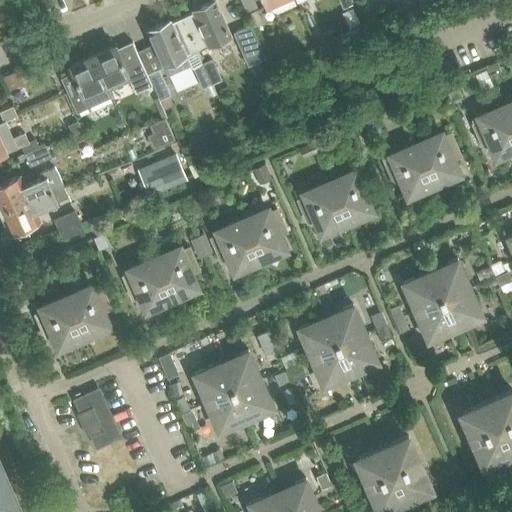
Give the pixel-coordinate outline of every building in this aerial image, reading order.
[(193,11),(182,16),(197,49),(208,44),(208,45),(231,35),(214,0),(212,0),(192,9),(193,11)] [(256,0),(243,0),(248,9),(258,5),(256,0)] [(262,0),(267,10),(277,14),(296,5),(293,0),(262,0)] [(312,11),(306,0),(300,0),(296,2),(302,15),(312,11)] [(401,16),(396,3),(367,15),(372,27),(401,16)] [(263,22),(257,9),(247,13),(253,27),(263,22)] [(316,21),(312,12),(303,17),(308,26),(316,21)] [(153,43),(136,51),(147,74),(148,74),(158,69),(164,66),(168,74),(190,64),(186,54),(196,49),(197,49),(182,16),(170,22),(169,19),(147,29),(153,43)] [(250,24),(232,32),(243,56),(261,48),(250,24)] [(115,44),(92,55),(106,84),(126,75),(134,92),(151,84),(147,74),(136,51),(131,40),(116,47),(115,44)] [(71,71),(60,76),(67,92),(76,112),(111,96),(106,84),(92,55),(69,65),(71,71)] [(221,79),(211,58),(202,62),(212,83),(221,79)] [(212,83),(202,62),(193,66),(203,87),(212,83)] [(500,71),(496,62),(487,65),(491,75),(500,71)] [(158,69),(148,74),(150,80),(159,99),(170,94),(158,69)] [(16,70),(2,76),(7,87),(21,80),(16,70)] [(460,95),(454,81),(445,85),(452,99),(460,95)] [(411,109),(408,100),(398,104),(403,113),(411,109)] [(511,100),(503,105),(511,124),(511,100)] [(511,148),(511,124),(503,105),(478,116),(480,120),(472,123),(481,144),(489,140),(496,155),(511,148)] [(16,115),(12,106),(0,110),(0,112),(3,120),(16,115)] [(380,130),(374,116),(361,121),(367,135),(380,130)] [(152,132),(146,135),(152,148),(153,148),(153,149),(174,139),(164,117),(148,124),(152,132)] [(0,121),(0,154),(6,152),(6,151),(15,147),(11,138),(3,120),(0,121)] [(24,132),(11,138),(15,147),(28,141),(24,132)] [(458,172),(451,157),(459,153),(450,133),(442,136),(441,132),(415,143),(433,183),(458,172)] [(327,146),(323,136),(311,142),(316,152),(327,146)] [(195,176),(178,140),(142,156),(159,192),(195,176)] [(316,152),(311,142),(300,147),(304,157),(316,152)] [(433,183),(415,143),(390,154),(392,158),(384,161),(393,182),(401,179),(408,194),(433,183)] [(49,155),(45,146),(25,154),(30,164),(49,155)] [(270,176),(264,163),(252,168),(258,181),(270,176)] [(371,210),(364,194),(372,191),(363,170),(355,174),(354,170),(328,181),(346,221),(371,210)] [(0,208),(61,182),(57,172),(50,175),(49,173),(24,184),(19,175),(0,183),(0,208)] [(346,221),(328,181),(303,192),(305,196),(297,199),(306,220),(314,216),(321,232),(346,221)] [(35,209),(67,195),(61,182),(0,208),(0,214),(8,233),(39,219),(35,209)] [(284,248),(278,232),(285,229),(276,208),(269,212),(267,208),(241,219),(259,259),(284,248)] [(82,229),(79,222),(74,211),(54,219),(62,237),(82,229)] [(259,259),(241,219),(216,230),(218,234),(210,237),(219,258),(227,254),(234,269),(259,259)] [(108,245),(102,232),(92,237),(98,250),(108,245)] [(212,252),(204,232),(197,235),(198,239),(205,255),(212,252)] [(198,239),(197,235),(189,239),(198,258),(205,255),(198,239)] [(196,286),(189,271),(197,267),(188,247),(180,250),(179,246),(153,257),(171,297),(196,286)] [(171,297),(153,257),(128,268),(130,272),(122,276),(131,296),(139,293),(146,308),(171,297)] [(468,287),(461,270),(462,269),(457,258),(446,263),(447,264),(430,271),(442,298),(468,287)] [(442,298),(430,271),(414,278),(413,277),(402,282),(407,293),(409,293),(416,310),(442,298)] [(511,279),(508,271),(495,277),(499,285),(511,279)] [(108,324),(102,309),(109,306),(100,285),(93,289),(91,284),(66,295),(83,335),(108,324)] [(482,315),(477,304),(476,304),(468,287),(442,298),(454,326),(470,318),(471,320),(482,315)] [(83,335),(66,295),(40,306),(42,310),(34,314),(43,334),(51,331),(58,346),(83,335)] [(454,326),(442,298),(416,310),(424,327),(422,328),(427,339),(438,334),(438,333),(454,326)] [(364,333),(356,315),(358,315),(353,303),(342,308),(342,310),(326,317),(338,344),(364,333)] [(403,316),(398,305),(390,308),(395,319),(403,316)] [(407,327),(403,316),(395,319),(400,330),(407,327)] [(338,344),(326,317),(309,324),(309,322),(298,327),(303,339),(304,338),(312,355),(338,344)] [(378,361),(373,349),(371,350),(364,333),(338,344),(349,371),(366,364),(367,365),(378,361)] [(349,371),(338,344),(312,355),(319,373),(318,373),(323,385),(334,380),(333,378),(349,371)] [(259,378),(251,361),(253,360),(248,349),(237,354),(238,355),(221,362),(233,390),(259,378)] [(168,376),(180,371),(171,350),(159,354),(168,376)] [(233,390),(221,362),(205,369),(204,368),(193,373),(198,384),(199,384),(207,401),(233,390)] [(301,365),(289,370),(295,381),(306,376),(301,365)] [(284,370),(273,374),(279,388),(290,383),(284,370)] [(273,406),(268,395),(266,396),(259,378),(233,390),(245,417),(261,410),(262,411),(273,406)] [(189,408),(178,380),(169,384),(180,412),(189,408)] [(119,435),(97,389),(75,399),(80,411),(76,413),(87,436),(91,434),(96,445),(119,435)] [(511,449),(511,389),(461,411),(483,462),(511,449)] [(245,417),(233,390),(207,401),(214,418),(213,419),(218,430),(229,425),(228,424),(245,417)] [(429,485),(419,463),(407,435),(356,457),(379,507),(429,485)] [(0,510),(17,503),(0,463),(0,510)] [(331,484),(325,472),(316,476),(322,489),(331,484)] [(300,511),(316,505),(308,489),(310,488),(305,477),(294,482),(294,484),(277,491),(286,511),(300,511)] [(237,491),(232,479),(220,484),(225,497),(237,491)] [(286,511),(277,491),(260,499),(259,497),(248,502),(252,511),(286,511)] [(179,498),(169,502),(173,511),(176,511),(184,509),(179,498)]
